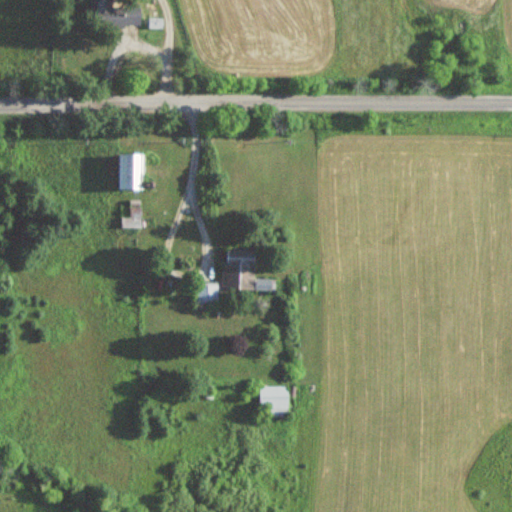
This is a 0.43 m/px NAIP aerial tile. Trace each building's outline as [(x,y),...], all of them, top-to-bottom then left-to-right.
[(137,24),(136,10),(115,11),(115,25),(137,24)] [(142,154),(119,154),(119,189),(142,189),(142,154)] [(222,290),(254,291),(254,251),(222,251),(222,290)] [(216,303),(216,284),(196,284),(196,303),(216,303)] [(265,414),(289,414),(289,386),(259,386),(259,409),(265,409),(265,414)]
